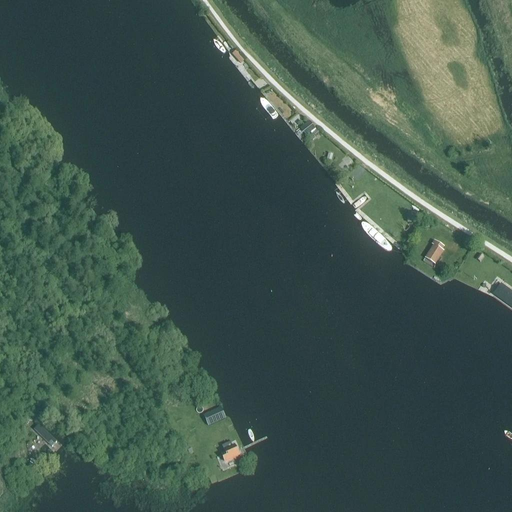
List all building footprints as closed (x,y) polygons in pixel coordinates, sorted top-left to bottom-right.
[(245,60),(236,51),(232,54),(241,64),(245,60)] [(316,129),(309,121),(300,129),(306,137),(316,129)] [(444,247),(434,241),(432,245),(433,246),(425,258),(435,265),(444,252),(442,251),(444,247)] [(479,254),(475,260),(480,263),(484,257),(479,254)] [(495,295),(511,307),(511,291),(503,284),(495,295)] [(225,419),(220,408),(204,415),(209,426),(225,419)] [(57,441),(39,423),(33,428),(51,447),(57,441)] [(232,446),(231,442),(222,446),(225,452),(221,454),(225,462),(240,456),(235,445),(232,446)]
